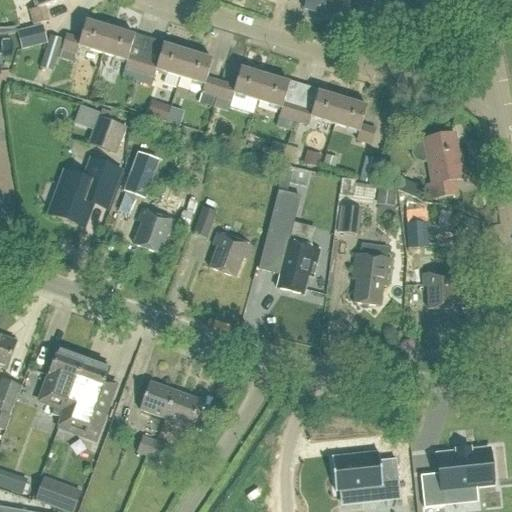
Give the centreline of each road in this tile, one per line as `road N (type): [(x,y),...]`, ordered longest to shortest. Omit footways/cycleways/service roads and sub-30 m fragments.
road 1 (residential): [(493,104),(148,0)]
road 2 (tertiary): [(0,267),(275,364)]
road 3 (tertiary): [(326,376),(427,384),(511,378)]
road 4 (residential): [(275,364),(184,511)]
road 5 (residential): [(326,376),(278,450),(285,511)]
